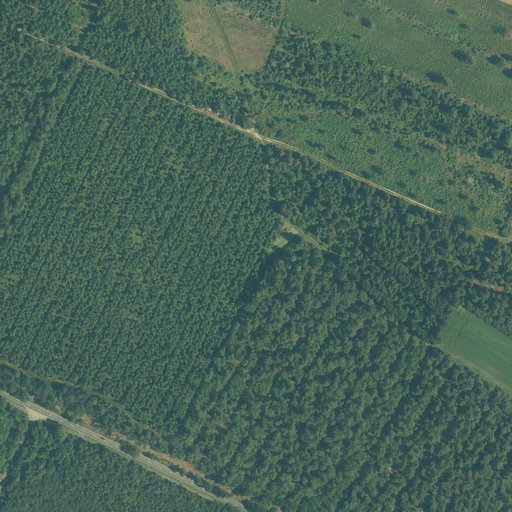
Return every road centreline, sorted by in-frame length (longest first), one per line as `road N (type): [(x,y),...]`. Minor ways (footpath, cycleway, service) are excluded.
road 1 (track): [(0,20),(511,241)]
road 2 (track): [(261,137),(272,197),(294,232),(511,394)]
road 3 (track): [(334,511),(511,208)]
road 4 (secondary): [(252,511),(0,390)]
road 5 (track): [(0,197),(95,0)]
road 6 (track): [(252,132),(209,0)]
